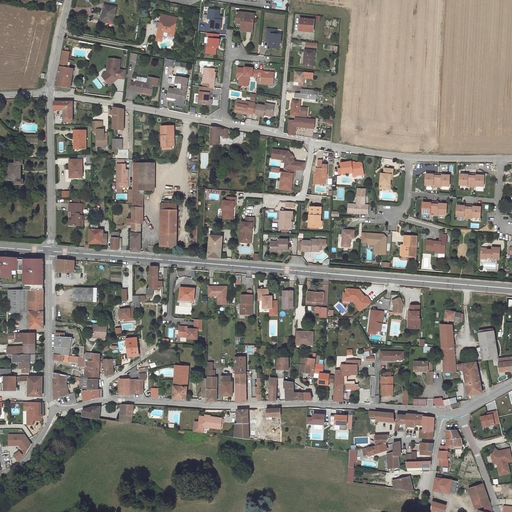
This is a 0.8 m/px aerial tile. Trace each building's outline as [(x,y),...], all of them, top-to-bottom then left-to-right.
[(116,6),(104,4),(101,20),(113,23),(116,6)] [(208,7),(208,12),(210,12),(210,18),(209,26),(221,27),(222,17),(219,17),(220,8),(208,7)] [(236,10),(235,16),(241,17),(240,22),(239,29),(251,30),(254,13),(236,10)] [(160,14),(159,20),(155,40),(161,41),(161,39),(164,25),(169,27),(168,35),(173,35),(177,17),(160,14)] [(316,18),(301,16),(299,28),(313,30),(316,18)] [(271,29),(276,29),(277,25),(268,24),(266,39),(268,40),(270,40),(271,29)] [(281,30),(276,29),(271,29),(270,40),(268,40),(268,45),(278,46),(279,41),(280,41),(281,30)] [(218,36),(219,32),(208,32),(207,37),(209,37),(208,46),(207,46),(207,52),(216,53),(216,46),(219,46),(219,36),(218,36)] [(314,49),(305,48),(303,64),(313,65),(314,49)] [(135,59),(136,52),(130,50),(128,58),(135,59)] [(69,53),(63,51),(62,59),(56,86),(70,88),(72,77),(70,76),(73,63),(67,62),(69,53)] [(106,79),(109,82),(117,77),(123,78),(124,70),(117,69),(119,59),(107,57),(105,71),(101,74),(105,80),(106,79)] [(239,74),(239,78),(242,78),(242,83),(248,84),(249,73),(258,74),(259,68),(253,67),(253,65),(245,64),(245,66),(237,65),(237,73),(239,74)] [(205,82),(204,85),(213,86),(214,86),(215,82),(213,82),(214,68),(205,66),(203,81),(205,82)] [(263,68),(259,68),(258,74),(262,75),(262,80),(273,81),(273,70),(263,69),(263,68)] [(312,72),(296,70),(295,84),(304,85),(304,76),(312,77),(312,72)] [(186,79),(176,76),(174,82),(180,83),(180,87),(174,86),(174,89),(168,88),(166,97),(183,99),(186,85),(185,85),(186,79)] [(133,84),(127,83),(127,89),(131,90),(131,92),(150,95),(151,87),(155,87),(156,79),(145,77),(145,79),(139,78),(138,83),(133,82),(133,84)] [(198,102),(209,103),(209,98),(210,90),(213,90),(213,86),(204,85),(200,85),(198,102)] [(235,109),(253,112),(254,111),(255,102),(255,100),(237,98),(235,109)] [(298,116),(305,117),(307,108),(300,106),(301,101),(293,100),(291,114),(299,115),(298,116)] [(64,121),(73,121),(73,102),(55,101),(55,110),(64,110),(64,121)] [(275,102),(266,101),(265,104),(258,103),(257,111),(257,113),(264,114),(265,110),(273,112),(275,102)] [(125,110),(115,108),(113,130),(124,130),(125,110)] [(289,133),(295,134),(296,126),(314,128),(315,121),(296,118),(296,122),(290,121),(289,133)] [(103,136),(103,134),(103,130),(102,130),(102,122),(92,122),(92,131),(97,132),(97,146),(108,146),(108,136),(103,136)] [(162,146),(163,146),(172,146),(173,146),(173,136),(174,136),(174,126),(162,126),(162,146)] [(213,127),(211,145),(218,146),(220,136),(224,137),(226,129),(213,127)] [(74,130),(74,139),(76,139),(76,148),(86,149),(86,130),(74,130)] [(285,164),(285,169),(295,170),(304,172),(305,164),(294,162),(288,152),(274,150),(273,158),(283,160),(285,164)] [(16,185),(23,185),(23,180),(21,180),(21,165),(23,165),(23,161),(15,160),(15,164),(7,164),(6,181),(15,181),(16,185)] [(324,184),(324,180),(324,176),(326,176),(326,164),(322,164),(322,160),(317,160),(317,168),(315,168),(315,176),(314,176),(314,184),(324,184)] [(82,161),(70,161),(70,179),(82,179),(82,161)] [(341,163),(342,169),(342,174),(353,173),(353,174),(363,173),(362,164),(360,163),(351,164),(351,162),(341,163)] [(150,190),(150,184),(150,170),(150,163),(134,164),(134,190),(150,190)] [(117,164),(117,183),(122,184),(122,186),(128,186),(128,170),(125,170),(125,164),(117,164)] [(295,170),(285,169),(284,173),(282,173),(280,189),(289,191),(290,183),(292,183),(293,178),(294,178),(295,170)] [(393,170),(385,169),(384,174),(382,174),(380,188),(390,189),(391,179),(392,179),(393,170)] [(449,175),(426,174),(425,185),(433,185),(433,186),(441,187),(441,185),(449,186),(449,175)] [(468,187),(469,174),(460,174),(459,185),(466,186),(466,187),(468,187)] [(483,176),(469,174),(468,187),(475,187),(475,186),(483,187),(483,176)] [(364,208),(365,205),(366,197),(365,197),(357,196),(357,204),(349,204),(348,212),(361,213),(368,214),(368,208),(364,208)] [(133,223),(141,223),(142,223),(142,207),(143,207),(143,198),(133,197),(133,220),(133,223)] [(223,201),(222,219),(233,219),(234,206),(235,206),(236,198),(228,197),(227,201),(223,201)] [(446,204),(422,202),(421,213),(429,214),(430,215),(438,216),(438,214),(446,215),(446,204)] [(78,226),(78,204),(69,204),(69,212),(71,212),(71,217),(73,217),(72,220),(69,220),(69,226),(78,226)] [(177,247),(177,204),(161,204),(161,216),(163,216),(163,234),(161,234),(161,247),(177,247)] [(464,218),(467,219),(467,206),(456,205),(455,216),(464,217),(464,218)] [(480,207),(467,206),(467,219),(472,219),(472,218),(479,218),(480,207)] [(309,227),(320,228),(320,222),(321,222),(322,208),(310,207),(310,216),(311,216),(310,221),(309,221),(309,227)] [(294,211),(281,211),(280,229),(291,229),(292,215),(293,216),(294,211)] [(255,218),(247,217),(246,223),(242,222),(241,240),(250,241),(251,232),(253,232),(253,227),(254,227),(255,218)] [(99,223),(90,223),(90,243),(107,244),(108,234),(103,234),(103,230),(98,229),(99,223)] [(141,252),(141,223),(133,223),(132,226),(132,251),(141,252)] [(354,231),(343,231),(341,247),(350,247),(351,238),(354,239),(354,231)] [(253,232),(251,232),(250,241),(241,240),(241,243),(252,243),(253,232)] [(384,235),(368,234),(368,244),(374,245),(375,246),(375,254),(386,254),(386,237),(384,235)] [(209,257),(221,258),(223,236),(210,235),(209,257)] [(432,241),(427,240),(426,250),(435,250),(435,251),(437,252),(439,253),(445,254),(447,235),(439,235),(439,242),(432,241)] [(417,237),(405,236),(405,245),(402,245),(401,256),(416,256),(417,237)] [(271,252),(278,252),(278,250),(282,250),(289,250),(289,240),(280,240),(280,242),(271,242),(271,252)] [(303,243),(300,243),(300,251),(303,251),(303,252),(311,252),(311,250),(321,251),(321,248),(320,248),(320,246),(326,247),(326,241),(311,240),(311,242),(303,242),(303,243)] [(486,249),(480,248),(479,259),(485,259),(485,258),(498,259),(498,248),(490,248),(490,250),(486,250),(486,249)] [(0,274),(0,277),(12,278),(12,275),(17,275),(17,270),(23,270),(23,284),(29,284),(29,290),(43,290),(43,261),(40,259),(23,259),(23,260),(17,260),(17,258),(7,257),(0,257),(0,274)] [(150,277),(158,277),(159,267),(150,267),(150,277)] [(158,277),(150,277),(150,290),(147,290),(147,297),(153,297),(153,291),(162,292),(162,289),(163,282),(158,282),(158,277)] [(227,287),(208,287),(208,295),(217,295),(217,303),(226,303),(227,287)] [(74,288),(74,301),(93,302),(93,288),(74,288)] [(194,289),(180,288),(180,300),(194,301),(194,289)] [(31,329),(44,329),(43,290),(29,290),(9,289),(9,312),(29,312),(30,312),(31,329)] [(268,289),(258,289),(258,296),(262,296),(262,300),(263,300),(263,308),(270,308),(270,315),(276,315),(276,302),(272,302),(272,300),(272,295),(268,295),(268,289)] [(357,307),(361,312),(372,303),(367,297),(366,298),(360,290),(348,289),(347,290),(347,293),(344,293),(344,300),(354,301),(358,306),(357,307)] [(294,292),(285,291),(285,298),(283,298),(283,309),(293,310),(294,292)] [(323,293),(308,292),(308,301),(322,302),(323,293)] [(240,305),(241,315),(251,315),(251,305),(253,305),(253,296),(242,296),(243,305),(240,305)] [(395,314),(403,314),(403,304),(402,300),(400,299),(394,302),(395,306),(395,314)] [(416,326),(417,307),(411,307),(411,315),(409,315),(409,321),(412,321),(412,326),(416,326)] [(135,320),(135,308),(119,309),(120,319),(125,318),(130,318),(131,320),(135,320)] [(384,313),(371,311),(370,323),(371,323),(370,331),(377,332),(382,333),(384,313)] [(460,322),(461,313),(447,311),(444,324),(441,324),(445,373),(458,372),(452,325),(449,325),(450,320),(460,322)] [(198,339),(198,331),(202,331),(202,320),(195,319),(194,329),(188,329),(179,329),(179,337),(188,338),(188,339),(198,339)] [(412,321),(409,321),(409,326),(409,330),(421,330),(421,326),(416,326),(412,326),(412,321)] [(392,333),(399,334),(400,324),(394,323),(392,333)] [(107,326),(94,325),(93,338),(105,339),(107,326)] [(483,360),(498,358),(494,331),(479,333),(483,360)] [(299,346),(302,346),(313,346),(314,333),(308,333),(298,333),(297,344),(299,345),(299,346)] [(56,350),(55,354),(69,356),(71,338),(63,338),(56,337),(56,350)] [(136,339),(127,339),(129,356),(138,355),(136,339)] [(35,346),(24,346),(24,347),(24,350),(16,350),(16,347),(16,355),(25,355),(25,353),(35,353),(35,346)] [(316,353),(314,353),(305,352),(302,362),(301,373),(310,374),(310,370),(314,371),(316,353)] [(403,360),(403,353),(392,352),(380,352),(380,361),(394,361),(394,360),(403,360)] [(80,358),(79,357),(79,361),(79,367),(86,367),(91,368),(91,362),(85,362),(85,355),(83,354),(83,358),(80,358)] [(92,362),(91,362),(91,368),(86,367),(86,372),(89,372),(89,373),(98,373),(99,355),(93,354),(92,362)] [(22,372),(30,372),(30,362),(35,361),(35,355),(30,355),(30,358),(24,358),(24,362),(21,362),(21,369),(22,368),(22,372)] [(511,356),(498,358),(500,372),(511,370),(511,356)] [(235,366),(236,366),(246,366),(246,357),(235,358),(235,366)] [(105,367),(113,366),(112,359),(104,360),(105,367)] [(278,364),(277,364),(277,370),(288,370),(288,359),(278,359),(278,364)] [(415,362),(415,370),(420,370),(420,371),(430,371),(429,362),(415,362)] [(482,393),(482,390),(477,362),(461,365),(461,369),(464,369),(469,396),(482,393)] [(323,365),(318,365),(316,364),(315,374),(319,374),(319,384),(329,385),(329,375),(322,374),(323,365)] [(341,365),(341,371),(352,372),(351,374),(358,374),(358,366),(348,365),(341,365)] [(113,367),(113,366),(105,367),(106,376),(114,374),(113,367)] [(174,387),(187,387),(188,366),(187,366),(175,366),(174,387)] [(247,403),(246,366),(236,366),(236,377),(237,377),(237,403),(247,403)] [(122,387),(120,387),(120,396),(132,396),(132,394),(131,384),(138,383),(138,380),(138,371),(135,371),(135,374),(131,374),(131,380),(122,380),(122,387)] [(139,380),(138,380),(138,383),(131,384),(132,394),(144,394),(144,380),(146,380),(146,371),(139,372),(139,380)] [(211,371),(208,371),(207,383),(216,383),(216,378),(214,378),(214,371),(211,371)] [(344,385),(344,381),(344,377),(351,377),(351,374),(352,372),(341,371),(337,371),(336,384),(343,385),(344,385)] [(89,372),(86,372),(86,378),(86,379),(89,379),(98,380),(98,373),(89,373),(89,372)] [(62,383),(66,383),(67,376),(54,373),(54,386),(62,385),(62,383)] [(16,381),(16,377),(5,377),(5,388),(4,388),(3,390),(16,390),(16,381)] [(29,377),(29,381),(29,396),(42,396),(42,377),(29,377)] [(98,380),(89,379),(89,386),(89,389),(98,390),(98,380)] [(392,397),(392,387),(390,387),(391,379),(389,379),(384,379),(381,379),(381,387),(382,388),(381,397),(392,397)] [(230,382),(222,382),(222,396),(233,396),(233,388),(232,388),(232,382),(230,382)] [(287,400),(305,400),(305,393),(300,393),(294,393),(294,389),(293,383),(290,382),(282,382),(282,387),(286,387),(287,400)] [(62,385),(54,386),(55,400),(69,394),(67,389),(66,389),(66,383),(62,383),(62,385)] [(216,383),(207,383),(207,402),(217,402),(217,383),(216,383)] [(343,402),(343,385),(336,384),(335,401),(343,402)] [(89,389),(89,386),(84,386),(84,402),(102,398),(102,391),(98,390),(89,389)] [(186,400),(187,387),(174,387),(173,400),(186,400)] [(24,411),(27,411),(29,411),(29,414),(27,415),(27,425),(33,425),(33,419),(36,419),(36,421),(41,420),(41,401),(24,402),(24,411)] [(122,408),(121,416),(132,417),(134,406),(118,405),(118,408),(122,408)] [(234,437),(249,439),(248,410),(237,410),(238,424),(236,424),(234,437)] [(497,411),(488,413),(489,416),(494,415),(496,424),(500,423),(497,411)] [(393,414),(376,412),(376,417),(377,421),(395,423),(393,414)] [(313,417),(308,416),(307,424),(313,424),(316,424),(325,425),(325,415),(314,414),(313,417)] [(415,425),(416,415),(407,414),(407,415),(406,424),(406,427),(414,427),(414,424),(415,425)] [(395,427),(396,427),(398,427),(400,427),(400,424),(406,424),(407,415),(397,415),(395,427)] [(424,416),(416,415),(415,425),(423,425),(424,417),(424,416)] [(489,416),(482,417),(484,427),(491,425),(496,424),(494,415),(489,416)] [(330,425),(340,425),(340,430),(347,430),(348,419),(346,419),(347,416),(336,416),(331,416),(330,425)] [(222,419),(206,417),(205,418),(204,424),(199,423),(195,422),(193,431),(203,432),(204,427),(221,430),(222,419)] [(423,425),(425,425),(434,426),(434,418),(424,417),(423,425)] [(433,439),(433,430),(424,430),(422,430),(422,438),(433,439)] [(441,446),(441,451),(448,451),(449,446),(455,446),(452,430),(447,430),(447,446),(441,446)] [(457,430),(452,430),(455,446),(455,449),(463,449),(463,445),(463,439),(457,430)] [(25,435),(9,436),(9,446),(17,446),(19,444),(26,454),(32,445),(25,435)] [(378,445),(386,444),(388,439),(389,435),(375,435),(375,445),(375,447),(377,446),(378,445)] [(421,454),(432,456),(433,444),(422,442),(421,454)] [(386,450),(386,444),(378,445),(377,446),(375,447),(375,445),(368,447),(368,448),(363,449),(364,456),(369,455),(369,456),(380,452),(386,450)] [(507,450),(503,451),(502,453),(500,452),(496,449),(492,456),(494,465),(498,464),(500,475),(510,473),(508,462),(510,462),(507,450)] [(511,454),(511,449),(500,452),(502,453),(503,451),(507,450),(510,462),(511,461),(511,454)] [(440,459),(447,459),(448,451),(441,451),(440,451),(439,459),(440,459)] [(18,461),(23,457),(19,452),(14,456),(18,461)] [(406,461),(407,465),(407,471),(416,470),(416,467),(430,467),(431,461),(412,462),(412,461),(411,461),(406,461)] [(393,481),(395,488),(398,488),(414,490),(410,477),(393,481)] [(450,489),(452,480),(436,478),(434,491),(449,493),(450,489)] [(477,509),(491,504),(483,484),(470,489),(477,509)] [(433,498),(432,509),(441,511),(443,511),(445,506),(435,503),(436,498),(433,498)]
